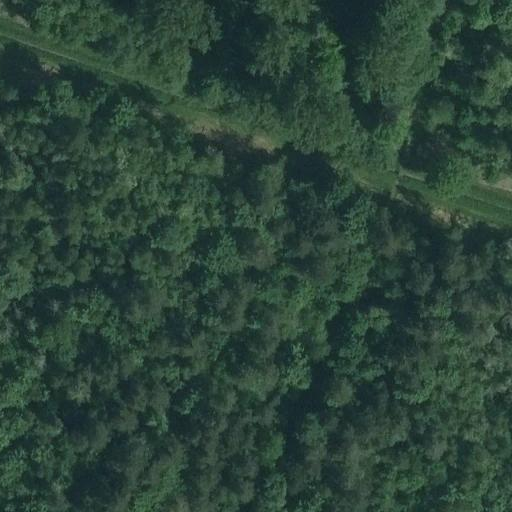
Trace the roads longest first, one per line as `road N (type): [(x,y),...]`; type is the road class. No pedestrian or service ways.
road 1 (track): [(511,226),(0,48)]
road 2 (track): [(511,197),(0,20)]
